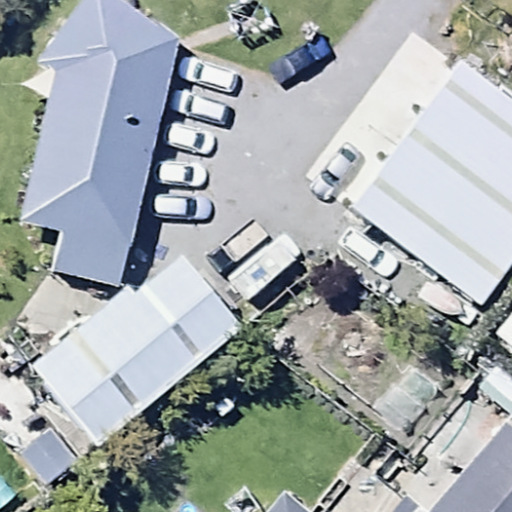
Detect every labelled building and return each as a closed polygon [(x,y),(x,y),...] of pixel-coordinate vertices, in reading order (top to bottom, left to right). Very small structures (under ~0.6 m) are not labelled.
[(111,278),(168,22),(138,0),(63,0),(33,50),(46,63),(12,218),(54,228),(46,264),(111,278)] [(511,257),(511,104),(451,62),(346,210),(479,304),(511,257)] [(0,443),(38,490),(237,327),(175,253),(125,294),(120,288),(28,364),(0,330),(0,443)] [(511,511),(511,422),(503,433),(493,424),(418,511),(417,511),(511,511)] [(310,511),(288,493),(271,511),(310,511)]
